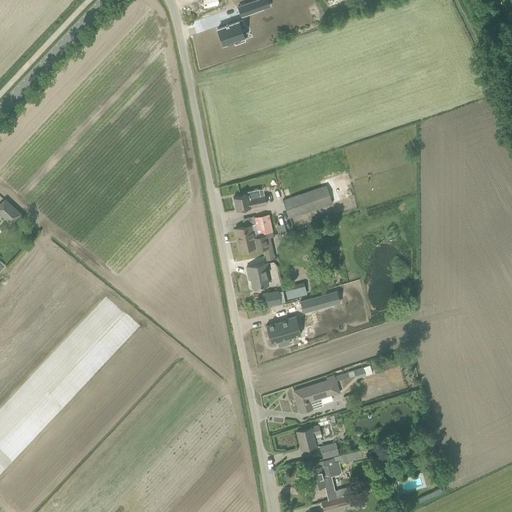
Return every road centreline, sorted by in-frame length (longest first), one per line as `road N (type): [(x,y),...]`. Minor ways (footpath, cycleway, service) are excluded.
road 1 (unclassified): [(270,511),(185,51),(166,0)]
road 2 (tertiary): [(0,115),(108,0)]
